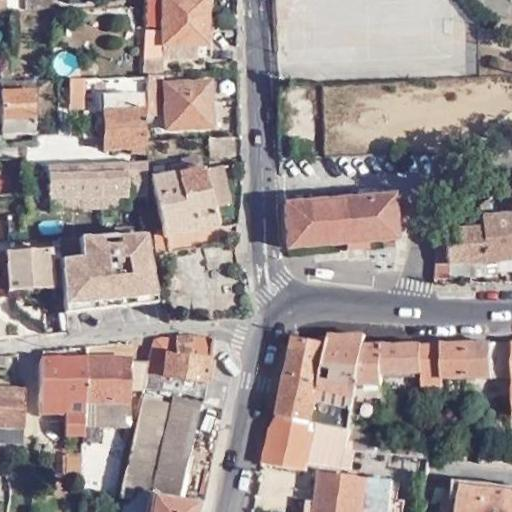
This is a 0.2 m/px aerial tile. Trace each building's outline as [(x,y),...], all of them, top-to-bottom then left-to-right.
[(0,0),(0,9),(5,9),(17,9),(17,0),(0,0)] [(32,0),(32,10),(53,11),(53,0),(32,0)] [(145,30),(145,74),(163,73),(163,61),(198,60),(198,47),(209,46),(207,0),(159,0),(161,29),(145,30)] [(145,77),(104,77),(104,90),(146,89),(145,77)] [(84,78),(60,79),(60,95),(68,95),(69,109),(83,109),(84,78)] [(36,132),(35,79),(11,80),(3,80),(3,132),(36,132)] [(211,128),(211,82),(166,83),(168,130),(211,128)] [(106,141),(106,147),(130,147),(145,146),(144,108),(137,108),(137,93),(106,93),(106,141)] [(92,112),(83,111),(82,137),(91,137),(92,112)] [(170,167),(171,175),(179,174),(189,230),(214,226),(211,205),(205,169),(201,169),(198,157),(184,160),(184,166),(170,167)] [(48,195),(147,193),(146,162),(48,163),(48,195)] [(222,166),(205,169),(211,205),(228,203),(222,166)] [(154,178),(162,232),(163,234),(189,230),(179,174),(171,175),(154,178)] [(389,197),(285,203),(288,247),(348,243),(348,248),(393,244),(389,197)] [(511,213),(480,217),(480,227),(483,262),(511,258),(511,213)] [(94,233),(110,232),(108,220),(92,220),(92,233),(94,233)] [(446,235),(445,236),(447,263),(450,263),(463,262),(468,262),(483,262),(480,227),(453,228),(446,234),(446,235)] [(58,259),(62,313),(155,303),(144,232),(94,235),(93,236),(81,252),(78,252),(79,258),(58,259)] [(162,232),(153,233),(156,255),(164,254),(162,235),(163,234),(162,232)] [(61,236),(62,254),(69,253),(75,252),(73,235),(61,236)] [(78,236),(78,252),(81,252),(93,236),(78,236)] [(435,264),(447,263),(445,236),(437,242),(435,264)] [(203,277),(233,272),(229,242),(199,247),(203,277)] [(5,293),(47,287),(43,248),(2,252),(1,255),(0,254),(0,269),(3,270),(5,293)] [(511,258),(483,262),(484,273),(511,270),(511,258)] [(468,262),(469,273),(484,273),(483,262),(468,262)] [(435,264),(433,279),(450,278),(450,263),(447,263),(435,264)] [(172,310),(166,311),(167,321),(174,321),(172,310)] [(325,342),(316,392),(356,396),(364,344),(365,335),(326,336),(325,342)] [(169,339),(152,340),(151,341),(147,363),(144,375),(140,391),(202,399),(204,384),(209,348),(210,340),(210,339),(194,337),(187,337),(187,339),(186,355),(172,352),(171,349),(169,340),(169,339)] [(173,339),(169,339),(169,340),(171,349),(172,352),(186,355),(187,339),(187,337),(173,339)] [(354,465),(355,458),(356,450),(348,449),(356,396),(316,392),(325,342),(300,338),(295,337),(280,414),(271,429),(264,466),(308,470),(309,464),(338,467),(353,469),(354,465)] [(467,378),(511,377),(511,342),(467,343),(467,378)] [(434,343),(422,344),(422,373),(422,388),(442,387),(442,378),(441,349),(437,349),(434,343)] [(442,378),(467,378),(467,343),(441,343),(441,349),(442,378)] [(356,396),(381,396),(381,374),(382,344),(364,344),(356,396)] [(422,373),(422,344),(382,344),(381,374),(422,373)] [(82,485),(83,429),(83,361),(39,360),(38,417),(63,418),(63,440),(73,441),(71,485),(82,485)] [(83,361),(83,429),(123,430),(123,418),(127,418),(128,391),(140,391),(144,375),(147,363),(128,362),(128,361),(83,361)] [(0,428),(22,429),(22,390),(0,389),(0,428)] [(168,400),(140,394),(117,499),(130,503),(133,488),(148,491),(176,497),(191,426),(163,420),(168,400)] [(168,400),(163,420),(191,426),(196,401),(169,395),(168,400)] [(0,443),(22,443),(22,429),(0,428),(0,443)] [(441,458),(468,462),(467,448),(443,445),(441,458)] [(478,446),(476,462),(511,466),(511,455),(511,449),(478,446)] [(356,450),(355,458),(424,464),(426,456),(424,456),(383,452),(356,450)] [(309,502),(307,511),(391,511),(395,479),(322,472),(318,503),(309,502)] [(511,511),(511,487),(456,481),(455,488),(455,489),(452,511),(511,511)] [(452,511),(455,489),(453,489),(451,491),(449,492),(447,494),(445,496),(444,498),(443,501),(442,504),(442,507),(443,510),(443,511),(452,511)] [(193,511),(195,507),(152,498),(149,511),(193,511)]
